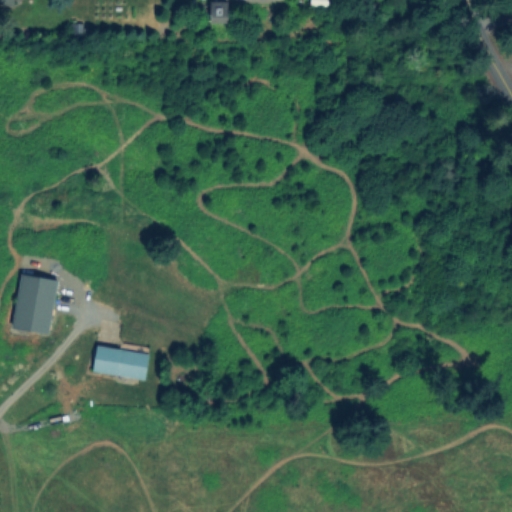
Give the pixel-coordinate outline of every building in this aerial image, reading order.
[(0,0),(0,8),(13,10),(14,0),(0,0)] [(231,0),(230,24),(211,23),(211,0),(231,0)] [(329,0),(328,11),(310,9),(311,0),(329,0)] [(15,325),(25,271),(61,278),(51,332),(15,325)] [(149,355),(144,381),(93,371),(98,345),(149,355)]
